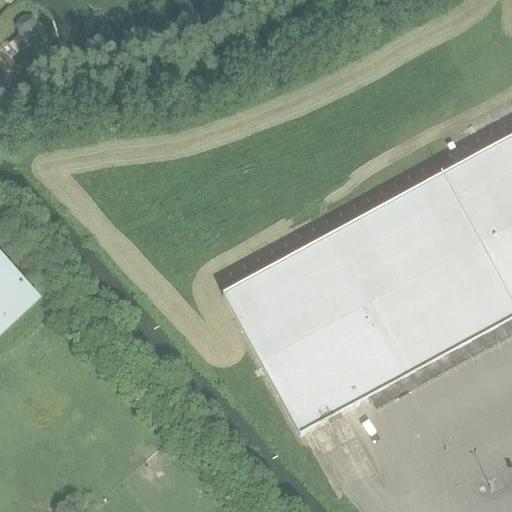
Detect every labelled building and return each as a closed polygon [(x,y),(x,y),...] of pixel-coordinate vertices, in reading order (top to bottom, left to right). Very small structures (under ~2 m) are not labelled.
[(17,39),(12,43),(20,53),(30,45),(25,39),(25,35),(31,33),(34,27),(32,21),(25,19),(20,22),(16,27),(18,33),(17,39)] [(511,323),(511,140),(222,298),(299,439),(511,323)] [(0,261),(0,335),(37,301),(0,261)] [(63,358),(48,372),(75,402),(90,388),(63,358)] [(48,372),(33,386),(60,415),(75,402),(48,372)] [(33,386),(18,399),(45,429),(60,415),(33,386)] [(90,388),(75,402),(101,431),(117,418),(90,388)] [(18,399),(3,413),(30,442),(45,429),(18,399)] [(75,402),(60,415),(87,445),(101,431),(75,402)] [(3,413),(0,415),(0,438),(15,456),(30,442),(3,413)] [(60,415),(45,429),(72,458),(87,445),(60,415)] [(45,429),(30,442),(57,472),(72,458),(45,429)] [(0,438),(0,468),(1,469),(15,456),(0,438)] [(30,442),(15,456),(42,485),(57,472),(30,442)] [(15,456),(1,469),(28,499),(42,485),(15,456)] [(160,465),(142,481),(169,511),(179,511),(192,500),(160,465)] [(1,469),(0,469),(0,498),(12,511),(13,511),(28,499),(1,469)] [(169,511),(142,481),(124,498),(137,511),(169,511)] [(12,511),(0,498),(0,511),(12,511)] [(137,511),(124,498),(108,511),(137,511)] [(202,511),(192,500),(179,511),(202,511)]
